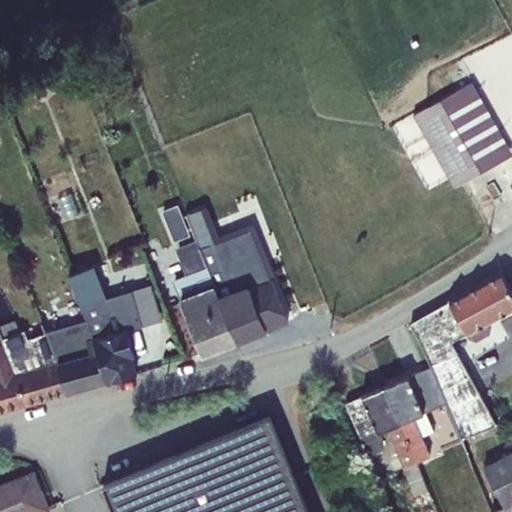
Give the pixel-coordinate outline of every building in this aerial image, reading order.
[(69,56),(34,70),(41,85),(75,70),(69,56)] [(511,149),(471,79),(413,113),(456,187),(511,154),(511,149)] [(178,203),(162,209),(174,241),(190,235),(178,203)] [(196,239),(200,248),(251,228),(271,278),(275,276),(253,222),(219,235),(207,205),(186,213),(196,239)] [(251,228),(200,248),(236,340),(288,320),(251,228)] [(186,273),(173,278),(203,353),(236,340),(200,248),(196,239),(175,247),(186,273)] [(100,353),(108,380),(135,372),(130,354),(134,353),(128,331),(143,326),(132,290),(106,297),(94,264),(69,274),(86,318),(100,353)] [(422,343),(431,365),(458,353),(451,340),(465,333),(468,338),(476,340),(489,333),(491,325),(490,322),(511,310),(511,291),(501,271),(410,323),(412,326),(422,343)] [(132,290),(143,326),(163,320),(152,283),(132,290)] [(58,364),(66,392),(108,380),(100,353),(86,318),(45,332),(58,364)] [(0,326),(13,358),(26,404),(66,392),(58,364),(45,332),(27,338),(24,328),(21,329),(22,331),(19,332),(15,319),(0,324),(0,326)] [(0,411),(26,404),(13,358),(0,326),(0,411)] [(458,353),(431,365),(446,402),(461,437),(497,424),(458,353)] [(431,365),(385,385),(416,460),(429,454),(421,435),(434,431),(425,411),(446,402),(431,365)] [(385,385),(345,402),(369,454),(381,449),(381,437),(378,431),(387,427),(404,466),(402,466),(414,495),(429,489),(416,460),(385,385)] [(104,484),(115,511),(307,511),(269,416),(104,484)] [(511,511),(511,449),(483,464),(504,506),(491,511),(511,511)] [(0,511),(33,511),(45,507),(32,475),(0,487),(0,511)]
